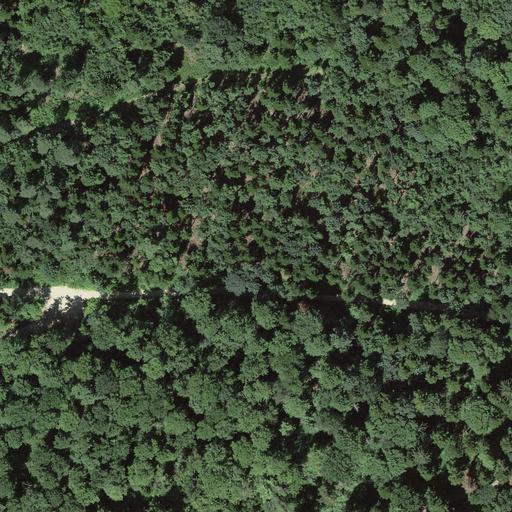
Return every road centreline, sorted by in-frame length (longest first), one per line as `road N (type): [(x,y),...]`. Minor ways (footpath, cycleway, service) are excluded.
road 1 (track): [(0,297),(263,293),(509,315)]
road 2 (track): [(0,148),(116,99),(195,77),(325,72),(358,63)]
